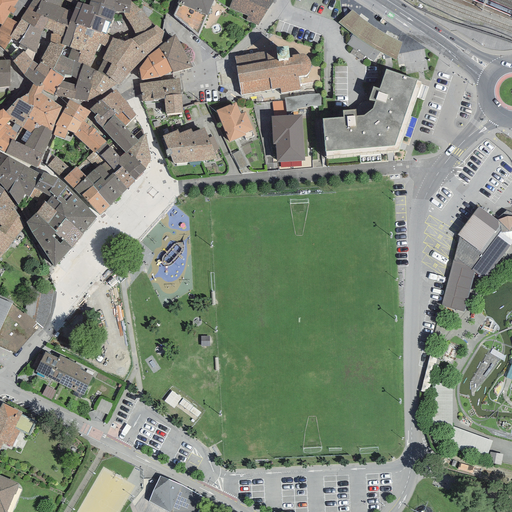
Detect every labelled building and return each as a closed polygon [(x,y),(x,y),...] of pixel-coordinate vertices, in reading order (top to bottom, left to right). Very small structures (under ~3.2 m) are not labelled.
[(0,0),(0,24),(1,25),(7,17),(10,12),(13,8),(18,0),(17,0),(0,0)] [(78,2),(78,0),(43,0),(44,1),(41,0),(40,0),(33,0),(20,19),(34,27),(41,15),(68,26),(70,20),(78,2)] [(101,32),(106,34),(109,22),(111,23),(116,11),(113,7),(90,0),(89,5),(78,2),(70,20),(101,34),(101,32)] [(123,12),(129,13),(130,2),(130,0),(90,0),(113,7),(116,11),(123,12)] [(173,15),(198,37),(212,0),(178,0),(177,3),(178,3),(173,15)] [(273,1),(270,0),(232,0),(229,8),(248,16),(245,21),(258,26),(273,1)] [(97,72),(117,84),(119,84),(146,55),(160,43),(162,42),(164,31),(156,25),(153,28),(150,21),(130,2),(129,13),(123,12),(124,14),(137,36),(125,41),(112,38),(107,49),(102,59),(103,59),(97,72)] [(338,23),(353,35),(380,52),(396,61),(401,42),(383,33),(367,22),(352,10),(338,23)] [(35,52),(36,53),(42,32),(45,28),(53,32),(63,37),(68,26),(41,15),(34,27),(20,19),(19,23),(9,36),(11,38),(18,43),(27,48),(35,52)] [(1,25),(0,27),(0,46),(4,50),(11,38),(9,36),(19,23),(7,17),(1,25)] [(107,49),(112,38),(106,34),(101,32),(101,34),(70,20),(68,26),(63,37),(61,44),(65,46),(80,52),(78,62),(82,64),(90,67),(99,44),(107,49)] [(42,60),(41,62),(50,69),(53,70),(65,46),(61,44),(63,37),(53,32),(53,34),(50,34),(50,41),(41,59),(42,60)] [(192,67),(175,34),(158,47),(159,48),(172,71),(173,73),(192,67)] [(380,52),(353,35),(346,44),(373,62),(380,52)] [(65,46),(53,70),(63,77),(62,80),(75,85),(82,64),(78,62),(80,52),(65,46)] [(234,56),(241,95),(280,88),(281,93),(300,89),(298,76),(306,75),(307,74),(309,72),(310,68),(311,64),(310,59),(307,55),(303,54),(291,55),(292,57),(290,58),(287,46),(276,47),(276,49),(234,56)] [(32,61),(35,52),(27,48),(24,52),(23,51),(12,61),(24,75),(32,61)] [(159,77),(172,71),(159,48),(147,56),(139,69),(141,80),(159,77)] [(0,87),(10,86),(10,60),(0,60),(0,87)] [(41,83),(50,69),(41,62),(40,62),(38,65),(32,61),(24,75),(33,84),(36,87),(38,86),(39,87),(41,84),(41,83)] [(95,71),(95,70),(90,67),(82,64),(75,85),(62,80),(54,95),(87,101),(95,71)] [(42,90),(54,95),(62,80),(63,77),(53,70),(50,69),(41,83),(41,84),(44,86),(42,90)] [(343,117),(323,119),(326,156),(398,150),(399,145),(421,82),(386,69),(379,89),(373,87),(369,99),(375,101),(372,108),(363,115),(355,116),(355,110),(343,111),(343,117)] [(101,95),(117,84),(97,72),(95,71),(87,101),(100,94),(101,95)] [(179,78),(139,83),(142,101),(153,101),(153,99),(164,99),(165,114),(182,113),(181,94),(179,78)] [(28,94),(18,99),(32,108),(28,119),(42,125),(52,131),(55,120),(62,107),(41,93),(41,91),(42,90),(44,86),(41,83),(39,87),(38,86),(36,87),(33,84),(30,87),(28,94)] [(125,126),(136,115),(126,102),(115,89),(100,100),(115,113),(114,115),(125,126)] [(287,107),(322,105),(322,94),(286,95),(287,107)] [(35,129),(42,125),(28,119),(32,108),(18,99),(17,98),(5,111),(11,118),(9,120),(32,133),(35,129)] [(69,100),(62,112),(82,123),(82,122),(84,122),(90,111),(69,100)] [(100,100),(89,109),(96,115),(94,118),(97,123),(102,128),(125,152),(126,153),(128,150),(138,142),(137,140),(125,126),(114,115),(115,113),(100,100)] [(286,110),(286,100),(274,101),(275,110),(286,110)] [(216,111),(230,142),(245,135),(244,133),(253,130),(245,112),(241,114),(236,102),(216,111)] [(0,110),(0,129),(6,123),(9,120),(11,118),(5,111),(3,109),(0,110)] [(75,134),(82,123),(62,112),(55,125),(56,126),(53,135),(64,139),(67,131),(74,133),(75,134)] [(302,115),(271,116),(273,144),(275,144),(277,162),(280,162),(301,161),(305,161),(302,115)] [(105,142),(106,141),(95,132),(97,130),(91,126),(90,127),(84,122),(82,122),(82,123),(75,134),(74,133),(74,134),(94,153),(96,151),(105,142)] [(0,149),(5,153),(11,140),(14,140),(17,134),(11,129),(12,128),(6,123),(0,129),(0,149)] [(11,140),(5,153),(36,168),(37,166),(42,155),(43,155),(52,131),(42,125),(35,129),(32,133),(24,145),(14,140),(11,140)] [(204,127),(192,132),(204,161),(217,159),(204,127)] [(191,162),(204,161),(192,132),(191,129),(179,133),(191,162)] [(174,163),(191,162),(179,133),(178,130),(162,136),(167,150),(165,150),(167,155),(169,154),(174,163)] [(128,150),(145,169),(150,159),(145,133),(137,140),(138,142),(128,150)] [(122,165),(135,180),(145,169),(128,150),(126,153),(125,152),(119,157),(105,142),(96,151),(106,162),(115,172),(122,165)] [(8,156),(0,165),(0,183),(9,194),(9,193),(18,205),(24,195),(29,197),(41,175),(8,156)] [(56,156),(47,166),(63,179),(72,171),(56,156)] [(97,193),(109,206),(127,189),(113,173),(115,172),(106,162),(101,166),(100,164),(86,177),(93,184),(92,185),(98,192),(97,193)] [(113,173),(127,189),(135,180),(122,165),(115,172),(113,173)] [(86,177),(76,166),(72,170),(63,179),(73,189),(82,197),(83,196),(82,195),(92,185),(93,184),(86,177)] [(66,186),(58,178),(43,172),(41,175),(29,197),(42,205),(44,202),(46,203),(53,195),(57,198),(66,186)] [(83,196),(100,215),(109,206),(97,193),(98,192),(92,185),(82,195),(83,196)] [(66,217),(83,234),(97,217),(66,186),(57,198),(53,195),(46,203),(56,211),(66,217)] [(0,227),(0,231),(13,240),(24,226),(13,207),(15,206),(4,190),(0,197),(0,224),(1,226),(0,227)] [(63,240),(71,248),(83,234),(66,217),(56,211),(46,203),(44,202),(42,205),(36,212),(55,232),(55,233),(60,238),(60,237),(63,240)] [(458,233),(457,235),(459,236),(454,256),(471,270),(501,231),(497,220),(496,219),(482,209),(478,206),(462,227),(458,233)] [(511,212),(506,210),(496,219),(497,220),(501,231),(471,270),(474,272),(483,279),(511,243),(511,212)] [(54,267),(71,248),(63,240),(60,243),(52,236),(55,233),(55,232),(36,212),(26,222),(31,232),(54,267)] [(0,258),(13,240),(0,231),(0,258)] [(471,270),(454,256),(448,279),(448,280),(441,306),(464,312),(474,272),(471,270)] [(12,303),(0,298),(0,346),(15,353),(36,330),(33,328),(37,323),(12,303)] [(34,372),(60,385),(71,362),(59,355),(58,357),(45,351),(34,372)] [(82,366),(71,362),(60,385),(83,396),(93,376),(81,369),(82,366)] [(452,382),(432,382),(432,427),(450,427),(452,425),(452,382)] [(51,400),(56,391),(46,386),(41,395),(51,400)] [(0,448),(2,444),(6,446),(7,444),(12,447),(19,431),(14,428),(21,414),(22,412),(2,402),(0,406),(0,448)] [(21,414),(14,428),(19,431),(29,436),(36,422),(21,414)] [(450,427),(444,444),(486,459),(493,440),(452,425),(450,427)] [(503,453),(490,451),(488,463),(501,465),(503,453)] [(6,511),(19,484),(0,475),(0,511),(6,511)] [(181,485),(160,476),(153,491),(148,502),(167,511),(197,511),(204,498),(181,485)]
